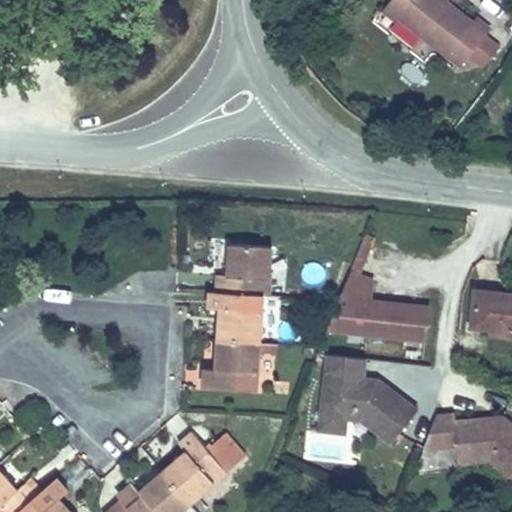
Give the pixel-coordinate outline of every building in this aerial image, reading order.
[(401,15),(410,2),(407,0),(392,0),(385,10),(397,19),(401,15)] [(450,53),(475,23),(451,3),(446,0),(407,0),(410,2),(401,15),(450,53)] [(396,231),(387,227),(371,263),(380,267),(396,231)] [(350,267),(362,271),(376,235),(365,230),(350,267)] [(278,295),(279,251),(238,249),(236,275),(224,274),(223,293),(259,295),(278,295)] [(443,330),(446,300),(388,293),(390,273),(368,271),(345,320),(443,330)] [(511,290),(496,289),(493,322),(511,323),(511,290)] [(269,344),(271,314),(257,314),(259,295),(223,293),(218,292),(218,311),(230,311),(229,341),(269,344)] [(266,391),(269,344),(229,341),(227,368),(214,368),(212,388),(266,391)] [(375,379),(377,360),(339,356),(333,417),(359,420),(373,422),(404,445),(430,411),(390,381),(386,385),(379,385),(375,379)] [(357,435),(359,420),(333,417),(331,432),(357,435)] [(461,418),(443,420),(428,454),(461,449),(463,467),(494,463),(511,479),(511,422),(509,419),(462,425),(461,418)] [(192,511),(250,466),(230,440),(208,456),(193,438),(177,450),(188,465),(167,480),(192,511)] [(55,511),(44,498),(54,490),(43,477),(24,494),(4,511),(55,511)] [(191,511),(192,511),(167,480),(141,501),(132,490),(118,501),(126,511),(191,511)] [(0,492),(0,511),(4,511),(24,494),(13,482),(0,492)]
